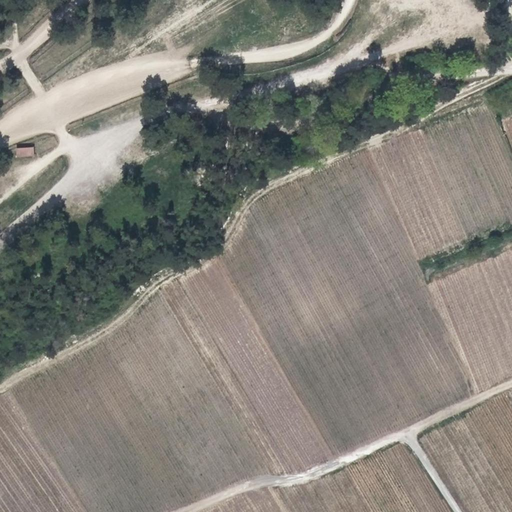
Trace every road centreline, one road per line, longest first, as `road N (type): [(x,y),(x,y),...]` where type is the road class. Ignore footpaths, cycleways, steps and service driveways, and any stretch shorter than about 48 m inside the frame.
road 1 (track): [(511,70),(256,193),(218,246),(155,285),(115,324),(0,388)]
road 2 (track): [(427,39),(145,122),(96,154),(0,244)]
road 3 (track): [(511,383),(309,476),(257,482),(184,511)]
road 4 (track): [(202,107),(248,122),(320,110),(390,69)]
road 5 (track): [(511,68),(433,75),(354,60)]
road 6 (track): [(18,55),(86,163)]
